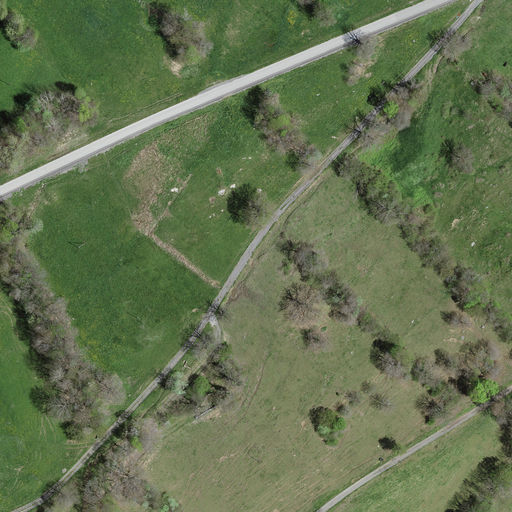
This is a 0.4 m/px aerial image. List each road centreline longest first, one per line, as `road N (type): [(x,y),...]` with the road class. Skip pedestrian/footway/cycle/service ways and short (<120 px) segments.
road 1 (track): [(17,511),(57,486),(166,370),(270,222),(478,0)]
road 2 (tertiary): [(0,190),(439,0)]
road 3 (track): [(511,388),(325,511)]
